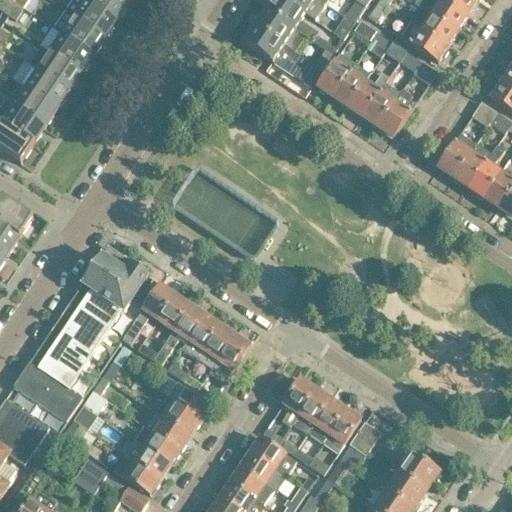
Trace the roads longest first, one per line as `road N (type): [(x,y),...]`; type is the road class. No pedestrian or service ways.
road 1 (residential): [(288,342),(489,486)]
road 2 (residential): [(393,186),(199,55)]
road 3 (residential): [(98,207),(288,342)]
road 4 (residential): [(393,186),(511,4)]
road 5 (residential): [(178,511),(288,342)]
road 6 (residential): [(199,55),(98,207)]
road 7 (residential): [(511,266),(393,186)]
road 8 (residential): [(79,233),(0,351)]
